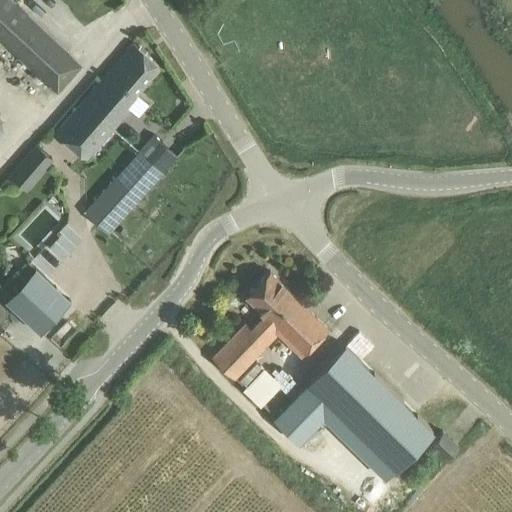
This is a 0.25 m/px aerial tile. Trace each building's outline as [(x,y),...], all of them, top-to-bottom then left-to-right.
[(78,65),(10,0),(0,0),(0,40),(53,90),(78,65)] [(121,57),(57,130),(87,156),(117,123),(130,108),(138,115),(149,103),(136,92),(159,65),(134,42),(121,57)] [(37,144),(26,156),(43,171),(54,158),(37,144)] [(108,231),(164,170),(140,149),(85,210),(108,231)] [(70,299),(35,266),(5,299),(40,331),(70,299)] [(278,331),(302,354),(328,327),(269,270),(245,295),(265,313),(251,327),(246,322),(212,356),(234,377),(278,331)] [(309,382),(275,417),(286,428),(299,440),(323,416),(385,475),(396,464),(431,428),(345,343),(308,381),(309,382)] [(448,455),(458,444),(442,430),(432,441),(448,455)]
